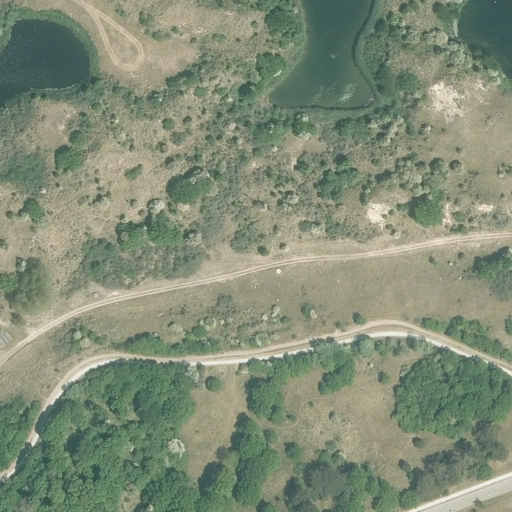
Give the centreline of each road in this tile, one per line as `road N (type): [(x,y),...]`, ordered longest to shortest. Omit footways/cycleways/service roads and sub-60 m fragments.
road 1 (unknown): [(511,369),(385,325),(253,353),(98,358),(60,382),(15,463),(0,475)]
road 2 (track): [(0,364),(88,306),(291,261),(511,236)]
